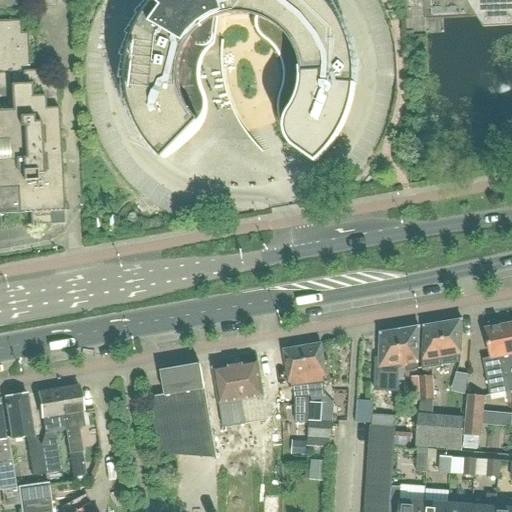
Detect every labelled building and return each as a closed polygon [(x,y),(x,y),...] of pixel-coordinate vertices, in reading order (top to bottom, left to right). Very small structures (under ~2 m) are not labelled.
[(56,0),(40,0),(41,9),(57,8),(56,0)] [(326,0),(154,0),(143,15),(135,33),(129,52),(127,72),(128,90),(131,107),(137,123),(148,142),(163,159),(187,133),(188,134),(190,134),(191,135),(192,135),(193,134),(195,134),(196,133),(197,133),(198,131),(198,130),(199,129),(199,128),(199,126),(198,125),(198,124),(197,123),(200,120),(202,118),(205,110),(205,102),(203,94),(199,82),(199,65),(202,55),(209,48),(212,45),(213,44),(215,39),(219,18),(222,17),(229,16),(236,15),(244,15),(255,16),(257,16),(257,25),(258,31),(261,36),(266,40),(269,42),(271,44),(274,47),(280,56),(283,65),(284,75),(283,85),(279,95),(277,112),(279,119),(283,129),(285,134),(290,141),(295,146),(302,150),(315,160),(331,145),(344,123),(351,103),(354,84),(354,66),(351,47),(345,30),(337,14),(326,0)] [(511,0),(465,0),(476,16),(484,28),(511,26),(511,0)] [(0,227),(0,228),(0,224),(0,214),(30,213),(31,226),(51,225),(51,212),(63,211),(56,82),(43,83),(42,70),(30,71),(27,33),(21,33),(20,20),(0,21),(0,227)] [(162,206),(170,196),(156,186),(149,197),(162,206)] [(462,361),(463,319),(425,326),(423,368),(424,376),(419,377),(420,401),(435,399),(433,375),(430,375),(428,367),(462,361)] [(489,325),(489,328),(486,328),(492,357),(484,359),(491,396),(510,392),(502,355),(508,354),(503,325),(500,326),(499,323),(496,321),(491,322),(489,325)] [(502,355),(510,392),(511,391),(511,323),(503,325),(508,354),(502,355)] [(418,369),(420,327),(402,330),(399,381),(400,381),(404,380),(404,371),(418,369)] [(400,381),(399,381),(402,330),(382,333),(382,334),(381,334),(380,359),(377,359),(376,390),(397,391),(399,391),(400,381)] [(322,343),(303,347),(308,383),(308,397),(326,395),(325,384),(329,384),(322,343)] [(308,383),(303,347),(284,350),(291,390),(295,389),(296,422),(308,422),(308,397),(308,383)] [(236,364),(243,401),(252,399),(256,425),(257,428),(270,427),(269,423),(280,421),(275,395),(265,396),(259,360),(236,364)] [(202,364),(162,371),(167,400),(151,403),(160,454),(180,456),(218,459),(202,364)] [(233,402),(243,401),(236,364),(214,368),(220,405),(226,446),(240,444),(233,402)] [(78,386),(59,389),(65,430),(64,431),(70,471),(76,470),(81,456),(77,434),(73,435),(72,429),(85,427),(78,386)] [(59,389),(38,393),(45,434),(40,444),(39,443),(44,474),(45,474),(46,483),(59,481),(57,472),(63,471),(56,432),(64,431),(65,430),(59,389)] [(34,476),(44,474),(39,443),(34,436),(27,394),(5,398),(11,439),(27,437),(34,476)] [(481,436),(484,396),(467,395),(463,448),(478,449),(479,436),(481,436)] [(293,401),(282,402),(282,420),(283,420),(283,437),(292,437),(291,420),(294,420),(293,401)] [(309,447),(319,447),(332,448),(333,422),(321,421),(323,403),(312,402),(310,420),(309,447)] [(0,477),(13,476),(11,464),(8,447),(9,447),(8,437),(6,438),(0,406),(0,405),(0,477)] [(463,417),(418,414),(416,448),(460,451),(463,417)] [(374,416),(373,427),(394,428),(395,417),(374,416)] [(394,428),(373,427),(372,427),(371,439),(396,441),(396,432),(396,428),(394,428)] [(396,432),(396,441),(395,445),(411,446),(412,433),(396,432)] [(395,445),(396,441),(371,439),(370,452),(395,453),(395,445)] [(370,452),(370,464),(394,466),(395,453),(370,452)] [(429,456),(418,455),(417,472),(428,473),(429,456)] [(453,457),(447,457),(442,456),(440,473),(452,474),(453,457)] [(477,458),(465,458),(464,475),(475,476),(477,458)] [(500,460),(490,459),(488,477),(499,477),(500,460)] [(393,478),(394,466),(370,464),(369,477),(393,478)] [(392,490),(393,487),(393,478),(369,477),(368,489),(392,490)] [(53,511),(49,484),(49,483),(18,487),(21,511),(53,511)] [(392,503),(392,490),(368,489),(367,501),(392,503)] [(424,511),(425,502),(401,500),(401,493),(392,492),(391,511),(424,511)] [(496,511),(497,507),(496,507),(497,494),(488,494),(487,506),(473,505),(472,511),(496,511)] [(391,511),(392,503),(367,501),(366,511),(391,511)] [(448,511),(449,504),(425,502),(424,511),(448,511)]
